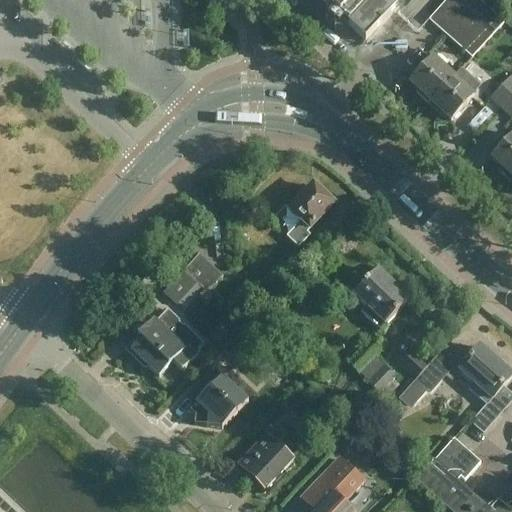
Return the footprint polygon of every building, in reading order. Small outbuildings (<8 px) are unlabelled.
[(318,0),(329,11),(330,10),(331,11),(330,13),(330,21),(339,20),(340,19),(349,27),(349,28),(367,44),(398,10),(387,0),(318,0)] [(448,0),(429,23),(471,62),(504,26),(476,0),(448,0)] [(428,107),(454,80),(433,60),(410,86),(418,94),(416,95),(428,106),(427,107),(428,107)] [(462,72),(454,80),(428,107),(429,108),(440,118),(442,116),(451,124),(474,99),(473,97),(480,89),(462,72)] [(0,76),(0,95),(10,87),(0,76)] [(511,78),(511,79),(491,101),(501,111),(511,99),(511,78)] [(511,99),(501,111),(511,120),(511,119),(511,99)] [(511,180),(511,139),(491,162),(500,170),(498,172),(509,182),(509,183),(511,180)] [(286,158),(300,182),(318,172),(304,147),(286,158)] [(316,190),(314,188),(290,214),(301,224),(287,240),(299,251),(311,238),(308,235),(333,208),(326,200),(325,198),(326,195),(319,189),(316,190)] [(184,274),(197,286),(207,296),(223,278),(199,257),(184,274)] [(381,333),(410,303),(378,273),(354,298),(366,309),(361,315),(381,333)] [(177,308),(197,286),(184,274),(164,296),(177,308)] [(460,303),(446,310),(459,333),(473,326),(460,303)] [(128,351),(139,361),(160,381),(161,380),(160,379),(173,366),(182,375),(204,352),(187,336),(179,345),(155,323),(128,351)] [(359,377),(374,361),(385,350),(374,339),(348,367),(359,377)] [(441,355),(428,370),(415,385),(415,384),(402,398),(413,408),(417,404),(417,403),(427,392),(430,395),(446,378),(452,383),(460,374),(473,386),(468,391),(488,408),(503,391),(511,380),(511,378),(480,350),(471,360),(460,350),(449,362),(441,355)] [(409,354),(396,368),(415,384),(415,385),(428,370),(409,354)] [(384,370),(374,361),(359,377),(369,386),(368,386),(379,397),(395,381),(384,370)] [(222,432),(249,403),(224,379),(227,377),(217,367),(202,383),(211,391),(190,413),(195,418),(194,427),(222,432)] [(362,433),(351,442),(375,470),(386,461),(362,433)] [(236,468),(265,496),(296,464),(267,436),(236,468)] [(454,442),(435,463),(434,462),(416,483),(447,511),(509,511),(498,502),(490,511),(489,511),(486,511),(485,510),(492,505),(490,502),(487,499),(484,497),(480,503),(479,504),(461,489),(456,485),(459,481),(460,480),(464,484),(480,466),(458,446),(454,442)] [(349,511),(344,507),(351,499),(365,485),(341,461),(309,494),(324,508),(319,511),(349,511)] [(15,511),(0,497),(0,511),(15,511)]
